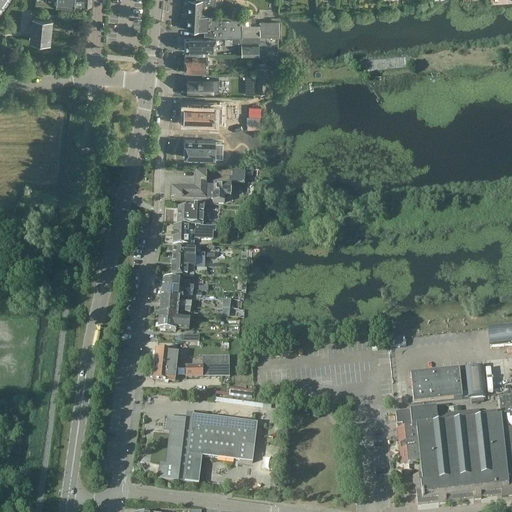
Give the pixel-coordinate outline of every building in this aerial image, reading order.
[(0,0),(0,13),(10,0),(0,0)] [(93,6),(93,0),(56,0),(56,6),(77,9),(77,5),(82,5),(93,6)] [(215,9),(215,0),(187,0),(188,8),(215,9)] [(242,17),(215,16),(215,9),(188,8),(187,28),(203,29),(203,36),(232,36),(240,36),(258,36),(279,36),(279,21),(259,21),(259,24),(252,24),(252,17),(242,17)] [(26,23),(31,23),(32,10),(23,9),(23,16),(26,16),(26,23)] [(49,41),(51,18),(33,17),(31,39),(49,41)] [(233,44),(233,43),(240,43),(240,36),(232,36),(232,37),(186,37),(186,50),(216,50),(216,44),(222,44),(222,49),(233,48),(233,44)] [(258,43),(258,36),(240,36),(240,43),(242,43),(242,55),(258,54),(267,54),(267,43),(258,43)] [(185,72),(208,72),(207,55),(184,55),(185,72)] [(268,68),(261,68),(258,93),(265,94),(268,68)] [(188,79),(187,79),(187,84),(187,91),(219,91),(219,79),(188,79)] [(184,105),(184,121),(222,122),(222,106),(184,105)] [(185,141),(184,157),(222,158),(223,142),(185,141)] [(171,187),(170,198),(205,199),(205,196),(213,196),(213,185),(206,185),(206,178),(206,171),(197,171),(197,177),(196,188),(171,187)] [(229,183),(244,183),(244,171),(231,171),(231,178),(229,178),(229,183)] [(205,196),(205,199),(212,199),(212,203),(224,203),(224,197),(230,197),(231,185),(213,185),(213,196),(205,196)] [(178,208),(177,224),(190,225),(200,225),(204,225),(205,208),(206,206),(194,205),(194,208),(193,208),(178,207),(178,208)] [(250,223),(263,223),(262,215),(250,215),(250,223)] [(174,226),(173,244),(188,245),(188,244),(193,244),(194,239),(201,239),(202,231),(212,232),(215,232),(215,227),(216,226),(213,226),(213,227),(209,226),(200,226),(200,225),(190,225),(190,227),(174,226)] [(172,257),(194,259),(195,259),(205,259),(205,254),(200,254),(193,254),(193,249),(190,248),(173,247),(172,257)] [(172,266),(194,268),(194,267),(194,259),(172,257),(172,266)] [(172,266),(171,276),(187,277),(193,277),(194,271),(194,268),(172,266)] [(193,292),(193,287),(181,286),(181,282),(163,280),(162,288),(193,292)] [(192,297),(193,292),(162,288),(161,297),(179,299),(179,295),(192,297)] [(191,308),(192,303),(179,302),(179,299),(161,297),(160,305),(191,308)] [(222,309),(229,309),(231,300),(225,300),(223,300),(223,303),(222,309)] [(190,314),(191,308),(160,305),(160,313),(177,315),(178,312),(190,314)] [(189,325),(190,320),(177,318),(177,315),(160,313),(159,322),(189,325)] [(189,331),(189,325),(159,322),(158,330),(175,332),(176,329),(189,331)] [(511,325),(487,329),(488,329),(489,345),(511,342),(511,325)] [(405,337),(388,338),(389,348),(406,347),(405,337)] [(177,367),(178,352),(155,350),(154,365),(177,367)] [(194,366),(185,366),(186,378),(229,377),(229,358),(202,358),(202,366),(194,366)] [(176,375),(177,367),(154,365),(152,380),(174,382),(175,375),(176,375)] [(434,373),(411,375),(414,405),(485,398),(482,368),(464,370),(466,389),(462,389),(460,370),(434,373)] [(487,394),(498,394),(497,381),(486,381),(487,394)] [(230,388),(229,393),(229,397),(251,400),(253,391),(230,388)] [(504,407),(507,430),(511,429),(511,398),(499,400),(500,408),(504,407)] [(421,475),(412,476),(414,491),(416,491),(417,505),(438,502),(439,504),(446,503),(446,501),(473,498),(474,500),(481,499),(481,498),(501,495),(501,497),(511,496),(511,430),(502,432),(500,418),(497,418),(496,411),(478,413),(478,411),(436,416),(436,409),(395,413),(397,429),(398,444),(400,443),(401,450),(399,450),(401,464),(420,462),(421,475)] [(256,424),(186,416),(185,421),(165,418),(163,433),(169,434),(165,466),(159,465),(157,480),(198,485),(201,457),(252,463),(256,424)]
